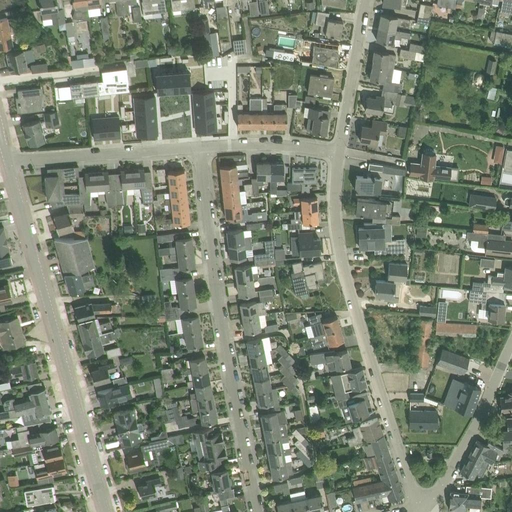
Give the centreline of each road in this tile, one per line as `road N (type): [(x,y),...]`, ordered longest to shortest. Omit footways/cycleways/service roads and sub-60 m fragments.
road 1 (residential): [(257,511),(224,340),(200,146)]
road 2 (residential): [(422,507),(346,281),(333,199),(338,152)]
road 3 (tertiary): [(106,511),(7,161)]
road 4 (residential): [(7,161),(200,146)]
road 5 (residential): [(422,507),(455,462),(511,341)]
road 6 (residential): [(338,152),(365,0)]
road 7 (residential): [(200,146),(276,143),(338,152)]
